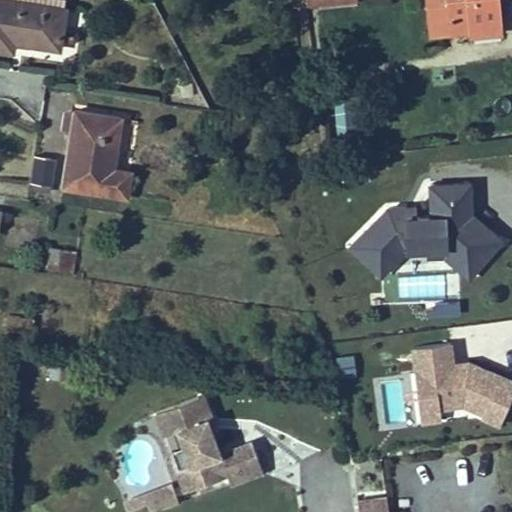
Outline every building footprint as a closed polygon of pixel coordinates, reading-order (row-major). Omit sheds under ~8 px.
[(68,0),(0,0),(0,42),(15,45),(17,36),(62,43),(68,0)] [(454,26),(451,0),(430,0),(434,28),(454,26)] [(500,0),(451,0),(454,26),(473,24),(474,31),(503,27),(500,0)] [(426,53),(428,75),(451,73),(448,51),(426,53)] [(75,118),(79,92),(70,91),(67,92),(63,116),(75,118)] [(121,101),(79,92),(75,118),(67,172),(132,183),(135,156),(115,152),(121,101)] [(37,156),(36,180),(51,181),(52,157),(37,156)] [(429,181),(430,207),(416,208),(415,200),(391,201),(349,243),(378,271),(403,246),(416,246),(425,246),(426,254),(444,253),(468,274),(503,236),(471,206),(470,180),(429,181)] [(16,201),(0,199),(0,227),(11,229),(16,201)] [(74,270),(75,247),(47,245),(45,268),(74,270)] [(450,298),(435,299),(435,309),(450,309),(450,298)] [(499,421),(501,417),(511,391),(511,375),(468,357),(453,358),(451,340),(411,344),(413,363),(417,406),(419,419),(440,416),(439,404),(465,402),(483,410),(481,414),(499,421)] [(353,352),(336,355),(340,375),(357,372),(353,352)] [(205,396),(156,412),(163,435),(178,430),(189,466),(175,470),(182,492),(225,478),(228,486),(261,476),(251,445),(219,456),(212,433),(209,425),(214,423),(205,396)] [(134,511),(137,511),(178,494),(171,478),(128,497),(134,511)] [(388,511),(384,490),(356,495),(358,511),(388,511)]
